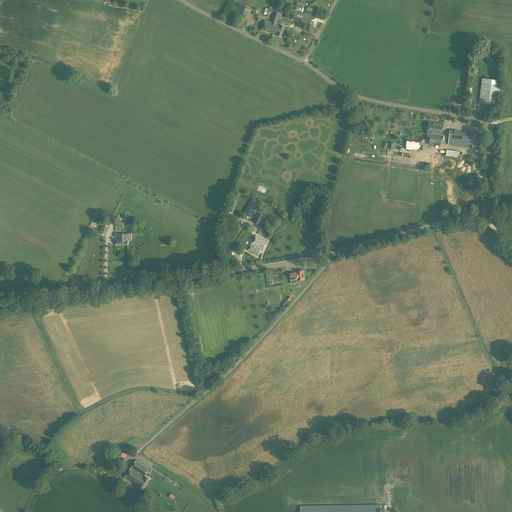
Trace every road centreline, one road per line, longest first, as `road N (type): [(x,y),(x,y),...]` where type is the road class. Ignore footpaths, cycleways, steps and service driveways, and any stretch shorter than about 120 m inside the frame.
road 1 (unclassified): [(0,306),(315,258),(482,214)]
road 2 (unclassified): [(482,214),(486,122),(354,95),(304,63)]
road 3 (unclassified): [(304,63),(181,0)]
